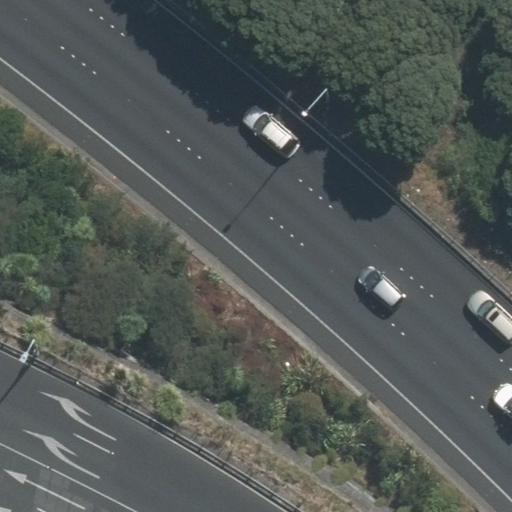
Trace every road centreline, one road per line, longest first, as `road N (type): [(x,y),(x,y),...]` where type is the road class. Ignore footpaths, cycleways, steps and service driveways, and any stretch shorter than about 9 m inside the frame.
road 1 (motorway): [(511,369),(82,0)]
road 2 (motorway): [(141,511),(0,442)]
